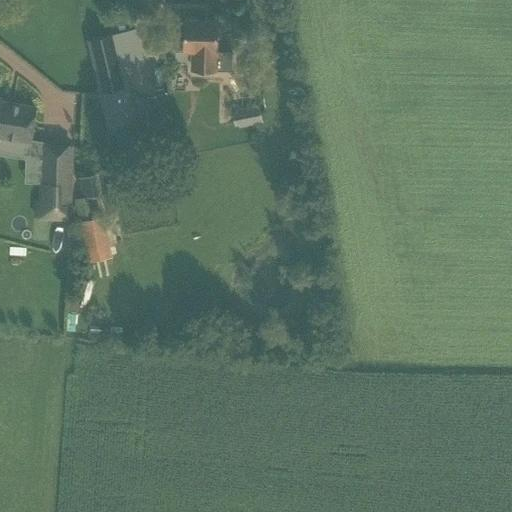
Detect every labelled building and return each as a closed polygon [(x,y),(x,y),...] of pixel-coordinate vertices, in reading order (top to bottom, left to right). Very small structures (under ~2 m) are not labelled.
[(167,30),(166,50),(191,51),(201,51),(200,70),(218,71),(220,21),(185,20),(185,30),(167,30)] [(88,41),(111,143),(139,136),(120,54),(140,49),(135,30),(88,41)] [(0,134),(2,135),(0,148),(0,149),(14,152),(16,138),(30,140),(35,108),(3,102),(1,99),(0,98),(0,134)] [(237,113),(232,114),(235,127),(240,125),(240,128),(262,123),(258,105),(236,110),(237,113)] [(35,204),(34,217),(71,218),(71,205),(73,145),(41,144),(40,204),(35,204)] [(74,200),(78,220),(90,218),(86,199),(99,196),(94,175),(78,178),(82,198),(74,200)] [(82,222),(88,254),(105,250),(98,218),(82,222)]
